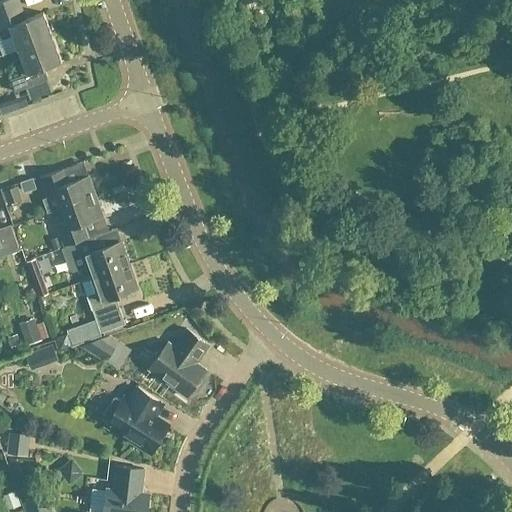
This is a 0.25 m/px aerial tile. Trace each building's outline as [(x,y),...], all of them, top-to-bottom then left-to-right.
[(24,20),(20,9),(16,0),(5,0),(0,2),(0,39),(1,41),(12,37),(17,51),(52,38),(42,13),(24,20)] [(342,27),(354,22),(349,8),(337,12),(342,27)] [(52,38),(17,51),(26,75),(10,80),(15,93),(47,80),(43,69),(61,62),(52,38)] [(0,116),(19,111),(15,100),(0,105),(0,116)] [(62,209),(95,197),(88,176),(68,183),(63,170),(40,178),(47,199),(43,200),(48,214),(62,209)] [(18,185),(22,195),(34,191),(31,181),(18,185)] [(1,192),(6,207),(20,202),(16,188),(1,192)] [(95,197),(62,209),(66,222),(56,225),(64,247),(87,239),(82,225),(103,218),(95,197)] [(0,258),(19,251),(10,226),(0,229),(0,258)] [(57,238),(49,242),(52,251),(61,248),(57,238)] [(93,238),(69,247),(60,250),(68,275),(89,268),(93,279),(128,266),(119,243),(97,250),(93,238)] [(128,266),(93,279),(98,293),(87,297),(99,334),(124,325),(114,297),(136,290),(128,266)] [(47,295),(36,267),(26,271),(37,299),(47,295)] [(148,301),(133,306),(137,317),(151,312),(148,301)] [(32,319),(17,325),(25,346),(40,341),(32,319)] [(167,342),(147,369),(184,397),(189,391),(194,390),(200,382),(200,377),(205,370),(195,363),(208,346),(185,329),(172,346),(167,342)] [(16,335),(7,338),(10,347),(19,344),(16,335)] [(66,335),(54,339),(58,351),(70,347),(66,335)] [(121,353),(100,340),(79,348),(111,369),(121,353)] [(59,363),(51,345),(33,352),(40,371),(59,363)] [(157,402),(136,389),(127,402),(122,399),(120,402),(115,399),(112,399),(101,417),(102,420),(107,423),(105,426),(108,428),(107,430),(120,437),(121,436),(149,454),(166,427),(148,415),(157,402)] [(7,434),(5,456),(26,458),(28,437),(7,434)] [(105,489),(102,511),(145,511),(148,495),(145,494),(145,492),(142,489),(140,488),(142,470),(115,466),(112,490),(105,489)] [(0,497),(5,511),(19,507),(13,492),(0,497)]
